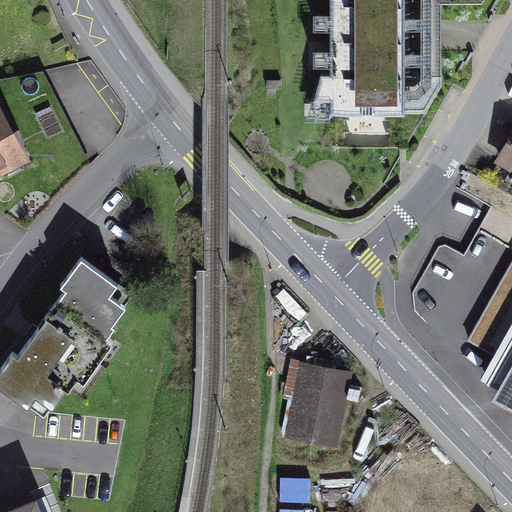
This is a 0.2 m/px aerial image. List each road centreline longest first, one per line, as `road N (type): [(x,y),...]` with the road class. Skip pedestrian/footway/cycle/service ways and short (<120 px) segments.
road 1 (residential): [(329,292),(427,192),(511,50)]
road 2 (primary): [(329,292),(511,481)]
road 3 (primary): [(169,117),(329,292)]
road 4 (residential): [(18,268),(108,166),(169,117)]
road 5 (primary): [(86,0),(169,117)]
